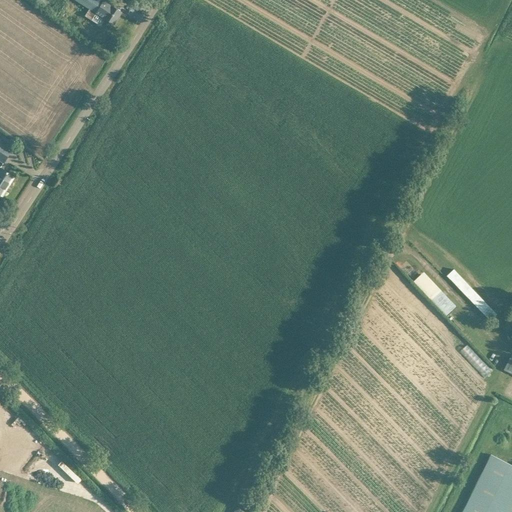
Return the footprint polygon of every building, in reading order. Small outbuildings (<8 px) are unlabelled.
[(103,1),(101,0),(75,0),(96,13),(103,1)] [(96,13),(91,19),(100,25),(105,18),(105,19),(114,24),(121,12),(107,4),(103,1),(96,13)] [(0,118),(42,147),(55,129),(0,92),(0,118)] [(11,150),(3,145),(0,143),(0,160),(4,163),(11,150)] [(13,176),(4,171),(0,168),(0,167),(0,194),(2,196),(7,189),(5,188),(13,176)] [(419,274),(425,268),(414,257),(403,267),(417,282),(422,277),(419,274)] [(496,321),(501,317),(459,270),(454,275),(496,321)] [(418,282),(433,300),(444,291),(428,273),(418,282)] [(464,331),(474,320),(468,315),(458,325),(464,331)] [(511,511),(511,465),(490,454),(461,511),(511,511)]
